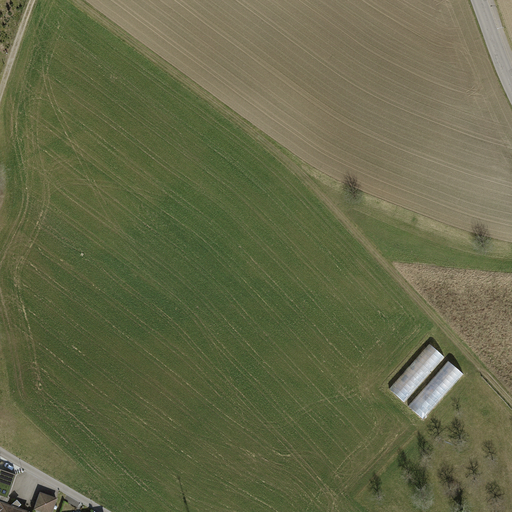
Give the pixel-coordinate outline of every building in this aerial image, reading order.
[(405,401),(446,357),(432,344),(391,388),(405,401)] [(410,406),(424,418),(465,374),(451,362),(410,406)] [(0,495),(2,496),(7,498),(8,498),(16,474),(1,469),(0,472),(0,495)] [(51,511),(56,498),(41,493),(35,508),(45,511),(51,511)] [(0,511),(28,511),(16,508),(17,506),(19,505),(15,501),(12,504),(12,506),(5,504),(7,498),(2,496),(0,502),(0,511)]
